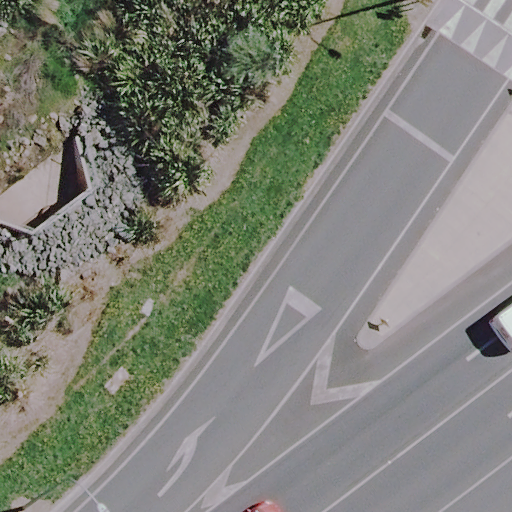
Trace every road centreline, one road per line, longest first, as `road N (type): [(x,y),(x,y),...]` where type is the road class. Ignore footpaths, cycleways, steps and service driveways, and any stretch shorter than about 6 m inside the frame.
road 1 (secondary): [(123,511),(252,367),(498,0)]
road 2 (secondary): [(274,511),(511,339)]
